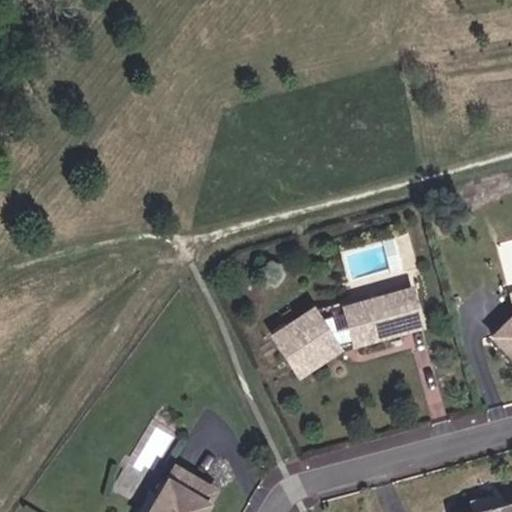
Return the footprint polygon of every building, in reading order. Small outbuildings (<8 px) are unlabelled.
[(416,286),(343,305),(355,341),(362,349),(412,335),(409,327),(427,323),(416,286)] [(315,304),(274,331),(303,380),(348,353),(315,304)] [(511,315),(492,338),(511,356),(511,315)] [(205,511),(217,490),(174,464),(143,511),(205,511)] [(511,511),(511,499),(463,511),(511,511)]
